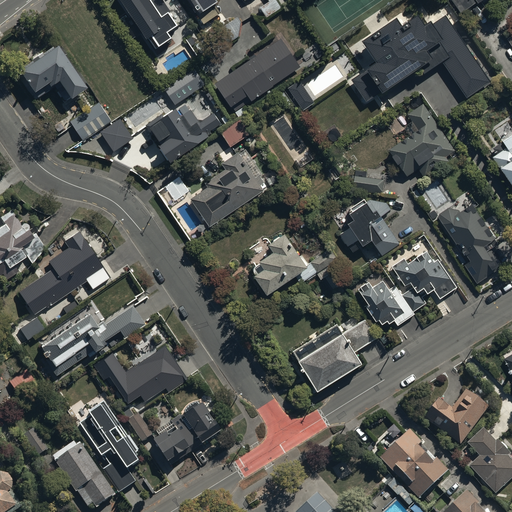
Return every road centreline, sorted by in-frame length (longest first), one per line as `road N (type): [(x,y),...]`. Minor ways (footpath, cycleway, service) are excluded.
road 1 (residential): [(287,439),(133,214),(37,163),(0,111)]
road 2 (residential): [(287,439),(511,301)]
road 3 (residential): [(173,511),(287,439)]
